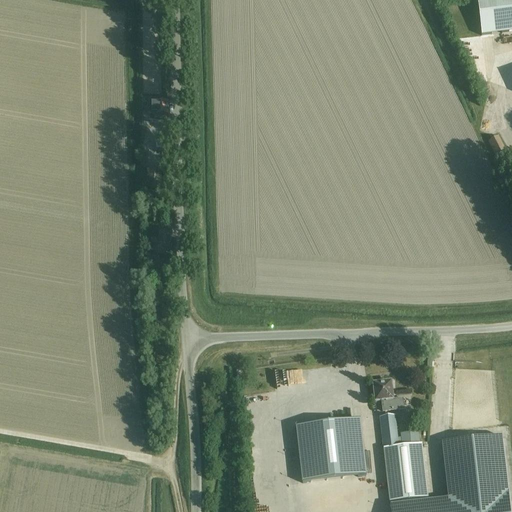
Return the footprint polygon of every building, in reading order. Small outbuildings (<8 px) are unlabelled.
[(511,32),(511,0),(475,0),(480,37),(511,32)] [(161,120),(168,120),(168,115),(168,103),(150,103),(150,113),(148,113),(148,115),(160,115),(161,120)] [(496,157),(505,152),(498,137),(488,142),(496,157)] [(161,171),(147,171),(146,190),(160,190),(161,171)] [(151,239),(151,245),(170,244),(170,233),(159,233),(159,238),(151,239)] [(148,269),(159,268),(158,255),(171,255),(170,244),(151,245),(151,249),(152,249),(152,250),(147,250),(148,269)] [(375,403),(382,402),(383,412),(404,410),(403,399),(393,401),(391,383),(380,384),(379,383),(376,383),(375,385),(373,385),(375,403)] [(395,417),(380,419),(381,431),(397,429),(395,417)] [(358,421),(294,429),(300,484),(365,477),(358,421)] [(397,434),(382,436),(383,451),(389,504),(427,500),(430,500),(424,446),(420,447),(418,435),(401,436),(402,449),(399,449),(397,434)] [(447,500),(389,506),(390,511),(509,511),(502,438),(441,444),(447,500)]
